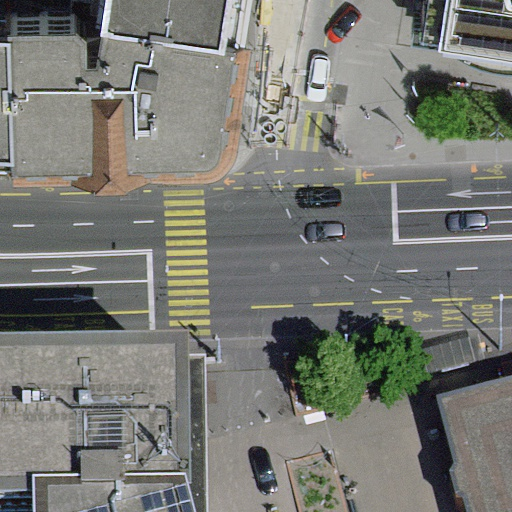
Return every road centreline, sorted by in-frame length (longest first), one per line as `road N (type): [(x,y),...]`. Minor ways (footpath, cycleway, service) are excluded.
road 1 (secondary): [(293,247),(0,255)]
road 2 (residential): [(310,0),(291,128),(293,247)]
road 3 (secondary): [(511,237),(293,247)]
